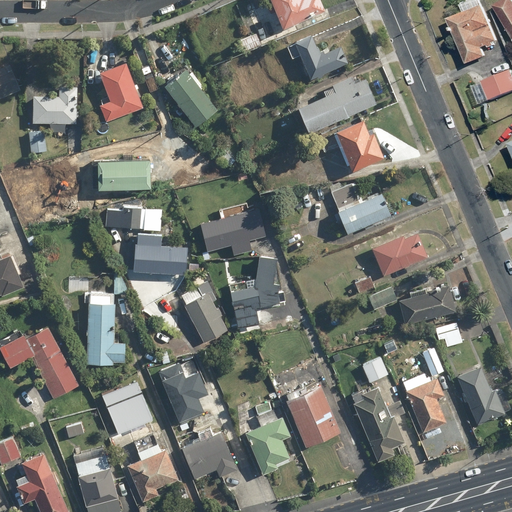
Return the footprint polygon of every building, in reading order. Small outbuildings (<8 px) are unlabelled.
[(272,0),(283,24),(312,11),(317,21),(328,15),(320,0),(272,0)] [(468,12),(451,19),(469,63),(487,56),(484,49),(500,43),(483,0),(471,0),(464,3),(468,12)] [(511,0),(505,0),(496,7),(511,28),(511,0)] [(241,38),(244,47),(260,42),(257,32),(241,38)] [(296,39),(297,41),(288,45),(292,56),(301,52),(312,77),(351,60),(343,42),(320,51),(312,32),(296,39)] [(165,49),(156,52),(163,67),(171,64),(165,49)] [(144,105),(125,59),(99,69),(110,98),(99,102),(106,120),(144,105)] [(0,96),(22,85),(9,60),(0,65),(0,96)] [(186,68),(165,85),(196,124),(217,107),(186,68)] [(335,88),(298,105),(310,131),(376,99),(366,78),(355,83),(352,75),(333,84),(335,88)] [(77,122),(77,84),(58,84),(58,93),(33,93),(32,122),(77,122)] [(363,117),(333,130),(350,170),(384,155),(373,129),(369,131),(363,117)] [(45,127),(29,128),(31,153),(46,152),(45,127)] [(221,154),(207,139),(183,162),(196,176),(221,154)] [(226,149),(220,156),(230,166),(236,159),(226,149)] [(99,156),(97,186),(150,188),(151,158),(99,156)] [(97,159),(81,158),(80,188),(96,188),(97,159)] [(355,181),(331,191),(348,233),(394,214),(384,190),(362,199),(355,181)] [(107,204),(106,224),(160,228),(162,208),(107,204)] [(265,235),(258,206),(200,220),(207,247),(230,242),(232,252),(251,248),(249,239),(265,235)] [(429,262),(427,257),(416,228),(371,245),(382,275),(412,263),(414,268),(429,262)] [(137,241),(135,240),(133,269),(184,271),(186,245),(160,244),(161,232),(138,231),(137,241)] [(0,292),(24,283),(11,251),(0,256),(0,292)] [(285,289),(280,289),(281,281),(274,281),(276,255),(259,255),(256,285),(232,285),(237,326),(259,323),(257,305),(280,302),(285,301),(285,289)] [(131,270),(115,269),(114,292),(129,293),(131,270)] [(375,284),(371,275),(356,281),(360,290),(375,284)] [(88,276),(70,276),(70,293),(87,293),(88,276)] [(212,277),(180,293),(204,341),(227,329),(212,299),(221,295),(212,277)] [(397,298),(390,285),(369,297),(376,310),(397,298)] [(451,287),(399,298),(404,322),(456,311),(451,287)] [(115,299),(112,299),(113,292),(88,291),(88,301),(86,361),(113,362),(113,360),(125,360),(126,340),(114,340),(115,299)] [(462,341),(457,321),(435,326),(440,347),(462,341)] [(79,384),(48,324),(26,336),(23,330),(0,342),(0,345),(10,365),(32,354),(54,397),(79,384)] [(435,350),(425,354),(433,374),(443,370),(435,350)] [(382,356),(362,363),(369,380),(389,373),(382,356)] [(269,360),(263,366),(273,377),(279,372),(269,360)] [(479,366),(456,376),(478,422),(506,409),(498,393),(493,395),(479,366)] [(181,367),(153,378),(172,427),(200,417),(193,396),(204,392),(196,371),(185,376),(181,367)] [(290,369),(281,373),(288,389),(297,386),(290,369)] [(436,374),(404,388),(423,430),(447,420),(437,398),(445,395),(436,374)] [(406,441),(395,415),(406,411),(400,398),(387,403),(378,381),(350,393),(377,460),(394,453),(392,447),(406,441)] [(287,392),(288,395),(286,396),(306,444),(342,430),(323,382),(300,391),(299,387),(287,392)] [(272,408),(270,400),(256,404),(258,412),(272,408)] [(257,416),(260,423),(245,429),(263,472),(279,466),(277,462),(290,456),(283,438),(292,434),(283,413),(274,417),(271,410),(257,416)] [(83,422),(67,424),(69,435),(84,433),(83,422)] [(142,457),(128,464),(145,502),(160,495),(157,487),(179,477),(155,424),(143,430),(146,437),(135,442),(142,457)] [(237,467),(221,428),(212,432),(210,427),(196,432),(199,439),(182,446),(194,476),(218,466),(221,474),(237,467)] [(13,436),(0,440),(0,459),(2,463),(21,456),(13,436)] [(107,443),(75,451),(87,503),(119,496),(107,443)] [(69,511),(44,451),(23,459),(29,475),(14,481),(23,502),(35,497),(41,511),(69,511)] [(121,511),(122,511),(119,498),(87,505),(88,511),(121,511)]
